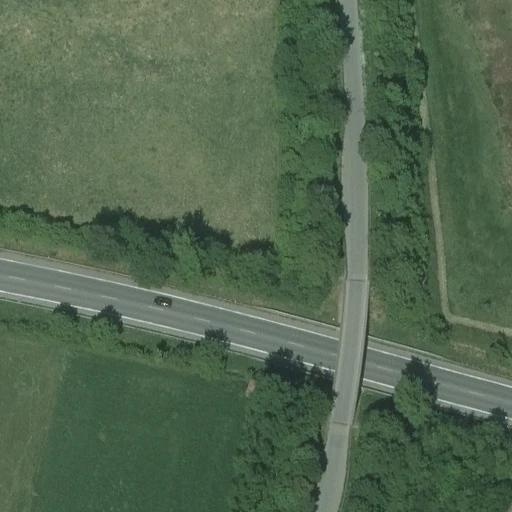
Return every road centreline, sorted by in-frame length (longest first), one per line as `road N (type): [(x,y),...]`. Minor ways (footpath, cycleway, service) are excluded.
road 1 (primary): [(511,404),(294,343),(0,276)]
road 2 (unclassified): [(344,0),(354,276),(339,421),(319,511)]
